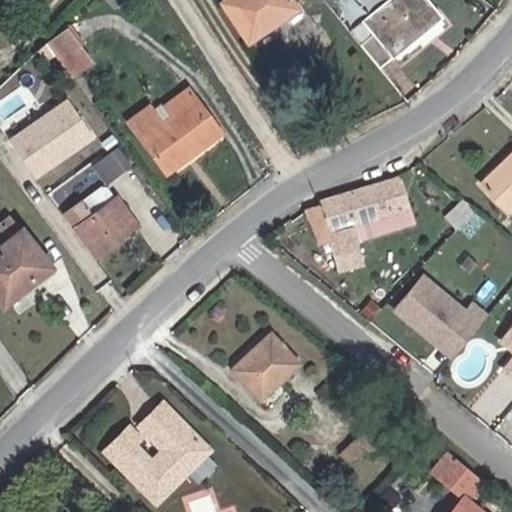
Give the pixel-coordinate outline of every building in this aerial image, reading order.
[(280,0),(253,0),(222,20),(247,58),(296,26),(280,0)] [(355,53),(374,78),(437,14),(422,0),(382,0),(385,3),(365,24),(375,34),(355,53)] [(65,77),(85,63),(70,41),(48,55),(65,77)] [(65,77),(74,92),(96,76),(85,63),(65,77)] [(37,176),(99,134),(71,93),(9,136),(37,176)] [(164,134),(194,114),(185,103),(156,123),(164,134)] [(164,134),(156,123),(152,119),(132,132),(165,179),(216,144),(199,120),(194,114),(164,134)] [(109,182),(133,161),(117,143),(93,164),(109,182)] [(511,176),(510,174),(476,211),(506,239),(511,232),(511,176)] [(390,190),(328,214),(341,250),(405,229),(390,190)] [(94,200),(61,223),(92,267),(133,240),(113,213),(111,214),(102,201),(94,200)] [(305,223),(319,260),(341,250),(328,214),(305,223)] [(22,240),(0,255),(0,310),(47,276),(22,240)] [(341,250),(319,260),(330,290),(353,282),(341,250)] [(411,291),(384,324),(427,361),(434,352),(447,363),(474,331),(460,319),(454,327),(411,291)] [(511,325),(488,354),(504,368),(491,383),(511,401),(511,325)] [(233,385),(258,412),(297,375),(271,348),(234,383),(233,385)] [(447,363),(434,352),(427,361),(440,372),(447,363)] [(132,442),(123,433),(98,457),(147,505),(199,453),(154,408),(131,431),(153,453),(143,464),(128,447),(132,442)] [(377,444),(362,458),(371,471),(387,456),(377,444)] [(371,471),(362,458),(346,470),(355,483),(371,471)] [(459,480),(446,468),(430,484),(442,497),(459,480)] [(462,511),(477,495),(459,480),(442,497),(439,498),(453,511),(462,511)]
